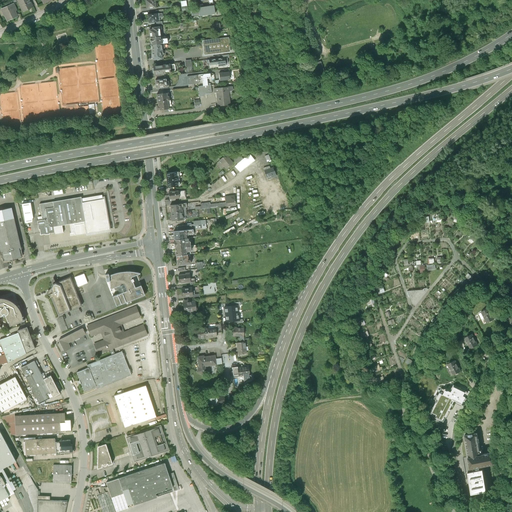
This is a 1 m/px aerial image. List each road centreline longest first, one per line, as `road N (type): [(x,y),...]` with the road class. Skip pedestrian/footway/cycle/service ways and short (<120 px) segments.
road 1 (trunk): [(511,35),(423,80),(366,97),(0,168)]
road 2 (trunk): [(0,180),(387,105),(511,68)]
road 3 (primary): [(268,509),(277,409),(325,283),(412,174),(511,90)]
road 4 (primary): [(511,74),(353,222),(297,312),(272,383)]
road 5 (unclassified): [(21,274),(79,414),(84,465),(75,511)]
road 6 (track): [(313,511),(288,470),(307,408),(405,390)]
road 7 (secondary): [(151,186),(129,0)]
road 8 (secondary): [(288,511),(203,457),(181,412)]
road 9 (secondary): [(170,350),(178,433),(198,472)]
road 10 (primary): [(272,383),(257,509)]
road 11 (residential): [(453,448),(481,378),(511,340)]
